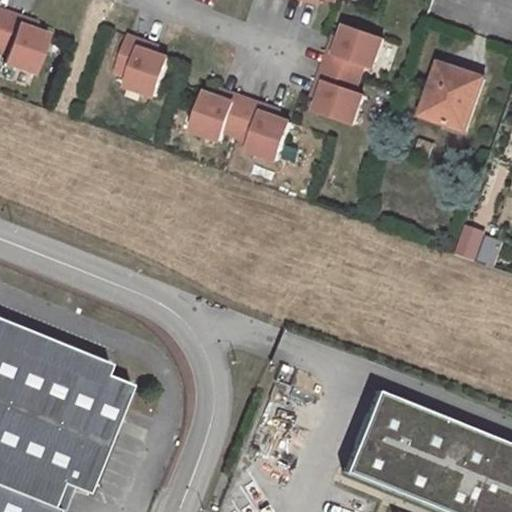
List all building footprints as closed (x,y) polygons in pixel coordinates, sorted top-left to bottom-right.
[(0,49),(8,52),(4,61),(34,72),(47,33),(34,29),(19,23),(21,16),(0,8),(0,49)] [(19,23),(34,29),(37,22),(21,16),(19,23)] [(321,98),(317,112),(355,125),(365,95),(356,92),(365,65),(375,69),(385,39),(347,26),(342,39),(337,54),(330,52),(320,80),(327,83),(321,98)] [(130,36),(117,72),(131,76),(128,86),(158,96),(171,58),(158,53),(142,48),(145,41),(130,36)] [(337,54),(342,39),(335,36),(330,52),(337,54)] [(158,53),(160,46),(145,41),(142,48),(158,53)] [(438,71),(422,114),(466,129),(483,80),(461,72),(459,77),(453,76),(438,71)] [(314,96),(321,98),(327,83),(320,80),(314,96)] [(220,97),(235,103),(238,96),(222,90),(220,97)] [(220,97),(206,93),(193,131),(223,141),(226,132),(253,141),(249,151),(279,161),(292,123),(279,118),(264,113),(266,106),(238,96),(235,103),(220,97)] [(264,113),(279,118),(282,111),(266,106),(264,113)] [(428,158),(432,145),(422,141),(417,154),(428,158)] [(486,234),(487,232),(470,225),(460,251),(477,258),(486,234)] [(505,241),(486,234),(477,258),(476,260),(496,267),(505,241)] [(0,486),(56,509),(66,485),(72,487),(91,495),(136,386),(110,376),(114,366),(0,318),(0,486)] [(436,511),(511,511),(511,443),(379,390),(344,475),(436,511)] [(66,485),(56,509),(61,511),(72,487),(66,485)] [(61,511),(56,509),(0,486),(0,511),(61,511)]
